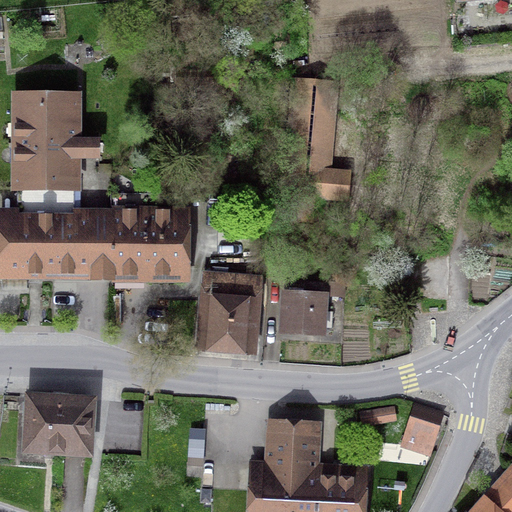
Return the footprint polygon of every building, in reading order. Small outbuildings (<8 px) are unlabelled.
[(210,84),(210,89),(218,89),(217,51),(179,51),(179,89),(187,89),(187,84),(210,84)] [(344,197),(346,175),(327,173),(335,87),(295,84),(283,215),(323,218),(325,196),(344,197)] [(75,97),(18,102),(17,187),(74,180),(74,157),(97,157),(97,141),(74,141),(75,97)] [(95,217),(74,217),(74,180),(17,187),(17,217),(0,216),(0,271),(95,272),(95,217)] [(110,273),(182,273),(181,195),(110,195),(110,220),(110,273)] [(208,301),(205,344),(248,348),(251,305),(260,306),(262,280),(210,276),(205,281),(203,301),(208,301)] [(286,296),(284,329),(321,331),(323,298),(286,296)] [(89,454),(92,400),(28,397),(25,450),(89,454)] [(415,406),(406,433),(434,442),(442,415),(415,406)] [(355,511),(358,481),(314,478),(317,428),(270,425),(268,466),(256,466),(254,511),(355,511)] [(511,511),(511,463),(501,477),(470,511),(511,511)]
